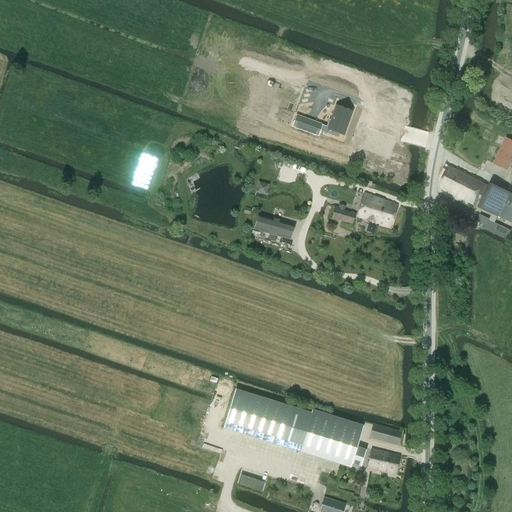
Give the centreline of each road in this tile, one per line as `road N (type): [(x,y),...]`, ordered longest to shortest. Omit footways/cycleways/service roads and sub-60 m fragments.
road 1 (secondary): [(428,511),(430,189),(472,0)]
road 2 (track): [(315,152),(326,102),(211,41),(100,0)]
